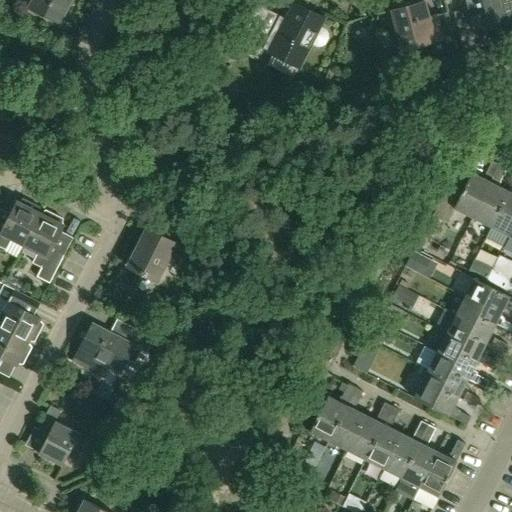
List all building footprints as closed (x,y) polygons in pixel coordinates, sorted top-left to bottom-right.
[(31,0),(27,8),(59,24),(70,0),(31,0)] [(455,20),(462,50),(488,43),(484,27),(504,22),(498,0),(464,0),(469,17),(455,20)] [(430,27),(424,2),(377,14),(377,15),(389,12),(399,51),(430,43),(433,57),(457,51),(449,22),(430,27)] [(298,67),(299,65),(309,44),(315,47),(320,46),(323,44),(327,37),(326,33),(324,29),(318,27),(322,19),(294,4),(284,23),(277,19),(268,36),(244,24),(232,49),(257,62),(263,49),(298,67)] [(485,174),(492,178),(499,165),(492,161),(485,174)] [(499,165),(492,178),(490,182),(498,186),(500,181),(507,168),(499,165)] [(472,218),(490,182),(471,172),(469,176),(456,169),(432,216),(447,223),(454,209),(472,218)] [(490,228),(509,191),(498,186),(490,182),(472,218),(490,228)] [(511,229),(511,192),(509,191),(490,228),(508,237),(511,229)] [(24,246),(41,213),(39,212),(40,207),(23,198),(19,202),(17,201),(5,225),(0,222),(0,246),(5,249),(10,239),(24,246)] [(64,225),(62,224),(63,218),(45,210),(41,213),(24,246),(37,252),(32,262),(42,268),(37,277),(50,283),(64,254),(52,248),(64,225)] [(171,251),(181,256),(193,262),(203,242),(163,222),(157,234),(146,229),(128,266),(156,280),(171,251)] [(422,276),(430,260),(414,251),(413,251),(404,267),(422,276)] [(493,266),(474,257),(468,271),(486,280),(493,266)] [(509,280),(511,276),(493,267),(486,280),(505,289),(509,280)] [(495,324),(509,296),(473,278),(464,297),(482,306),(477,315),(495,324)] [(35,342),(44,324),(40,320),(41,319),(32,314),(38,301),(14,289),(8,302),(0,316),(0,327),(29,342),(29,341),(35,342)] [(482,306),(464,297),(455,315),(473,324),(468,334),(486,343),(495,324),(477,315),(482,306)] [(394,329),(404,312),(386,302),(377,319),(385,323),(390,326),(394,329)] [(473,324),(455,315),(444,309),(434,327),(445,333),(464,342),(459,352),(477,361),(486,343),(468,334),(473,324)] [(377,321),(374,327),(381,331),(386,334),(390,326),(385,323),(377,319),(377,321)] [(511,323),(503,319),(500,327),(511,333),(511,323)] [(134,363),(140,351),(146,354),(154,338),(128,325),(121,339),(92,324),(72,362),(101,376),(108,364),(121,371),(127,360),(134,363)] [(23,365),(32,347),(28,343),(29,342),(0,327),(0,356),(17,365),(18,364),(23,365)] [(464,342),(445,333),(436,352),(454,361),(450,370),(467,379),(477,361),(459,352),(464,342)] [(507,344),(494,338),(490,346),(503,352),(507,344)] [(374,356),(379,346),(374,343),(367,340),(362,350),(374,356)] [(454,361),(436,352),(427,370),(445,379),(440,388),(458,397),(467,379),(450,370),(454,361)] [(498,362),(485,356),(481,363),(494,370),(498,362)] [(448,416),(458,397),(440,388),(445,379),(427,370),(413,398),(416,400),(448,416)] [(489,381),(476,374),(472,382),(485,388),(489,381)] [(341,398),(348,401),(355,388),(348,384),(341,398)] [(355,388),(348,401),(349,402),(356,405),(363,392),(355,388)] [(479,399),(466,392),(463,400),(475,406),(479,399)] [(328,441),(346,405),(347,405),(349,402),(348,401),(341,398),(339,402),(327,396),(309,432),(328,441)] [(131,405),(118,399),(112,411),(125,418),(131,405)] [(385,420),(391,407),(384,403),(377,416),(385,420)] [(346,451),(365,414),(347,405),(346,405),(328,441),(346,451)] [(38,454),(62,466),(71,447),(83,453),(91,439),(56,421),(61,411),(50,406),(36,432),(46,438),(38,454)] [(391,407),(385,420),(393,424),(399,410),(391,407)] [(470,417),(457,410),(453,418),(466,425),(470,417)] [(364,460),(383,424),(365,414),(346,451),(364,460)] [(116,437),(123,423),(111,416),(104,430),(116,437)] [(414,435),(421,438),(428,425),(421,421),(414,435)] [(382,469),(401,433),(383,424),(364,460),(382,469)] [(428,425),(421,438),(429,442),(436,429),(428,425)] [(401,478),(419,442),(401,433),(382,469),(401,478)] [(419,487),(437,451),(427,446),(429,442),(421,438),(419,442),(401,478),(419,487)] [(465,443),(457,440),(451,452),(451,453),(458,457),(465,443)] [(419,487),(438,497),(458,457),(451,453),(451,452),(446,456),(437,451),(419,487)] [(286,477),(290,468),(283,464),(279,473),(286,477)] [(290,468),(286,477),(304,487),(309,478),(290,468)] [(323,485),(310,479),(306,488),(318,494),(323,485)] [(343,497),(334,492),(330,499),(339,504),(343,497)] [(109,511),(83,499),(76,511),(109,511)]
